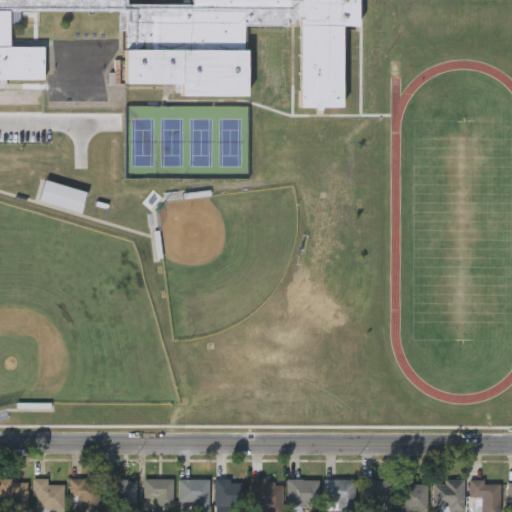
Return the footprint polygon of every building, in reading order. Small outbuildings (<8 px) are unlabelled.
[(355,0),(355,26),(339,24),(339,107),(322,107),(322,109),(316,109),(316,107),(297,107),(298,18),(286,18),(286,25),(244,24),(244,95),(180,95),(180,92),(174,92),(174,83),(123,83),(124,30),(118,30),(118,10),(0,10),(0,45),(42,45),(42,78),(4,78),(4,86),(0,86),(0,0),(355,0)] [(37,200),(79,213),(85,193),(43,180),(37,200)] [(49,478),(49,485),(65,485),(65,510),(51,510),(51,511),(40,511),(40,509),(38,509),(38,496),(34,496),(34,478),(49,478)] [(86,478),(86,484),(101,484),(101,511),(80,511),(80,509),(71,509),(71,478),(86,478)] [(129,479),(129,482),(138,482),(138,505),(107,505),(107,481),(119,481),(119,479),(129,479)] [(172,479),(172,507),(155,507),(155,498),(142,498),(142,479),(172,479)] [(208,479),(208,511),(190,511),(190,501),(176,501),(177,479),(208,479)] [(229,479),(229,483),(244,483),(243,505),(213,505),(213,479),(229,479)] [(264,479),(264,482),(273,482),(273,485),(281,486),(281,511),(248,511),(249,479),(264,479)] [(301,479),(317,480),(317,504),(309,504),(309,507),(301,507),(301,511),(288,511),(288,505),(286,505),(286,479),(301,479)] [(353,480),(353,511),(336,511),(336,502),(321,502),(322,479),(353,480)] [(373,479),(390,481),(389,511),(372,511),(373,503),(358,503),(358,479),(373,479)] [(407,479),(407,483),(425,484),(424,510),(407,510),(407,511),(393,511),(393,479),(407,479)] [(463,480),(462,511),(449,511),(439,511),(439,507),(432,506),(433,484),(444,484),(444,479),(463,480)] [(483,480),(483,484),(499,484),(499,511),(480,511),(481,497),(475,497),(475,503),(467,503),(468,479),(483,480)] [(0,482),(28,482),(28,511),(9,511),(9,497),(0,496),(0,482)]
